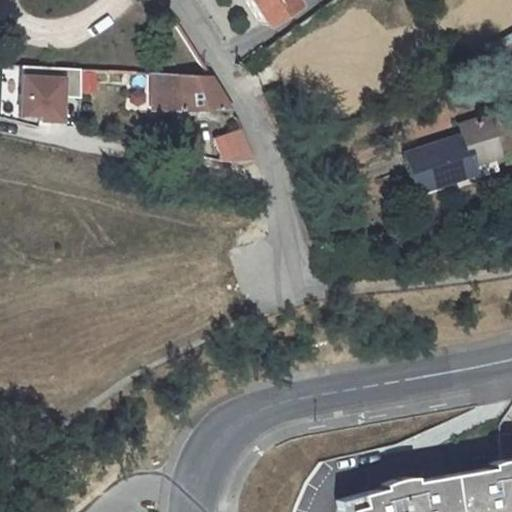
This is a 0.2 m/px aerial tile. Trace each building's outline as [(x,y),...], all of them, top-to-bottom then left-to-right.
[(245,0),(260,24),(291,4),(288,0),(245,0)] [(511,32),(480,50),(489,65),(511,52),(511,32)] [(367,37),(317,66),(336,100),(386,71),(367,37)] [(81,68),(22,65),(20,114),(41,115),(40,120),(63,121),(64,97),(80,98),(81,68)] [(155,110),(230,110),(210,75),(153,72),(155,110)] [(460,133),(403,153),(417,191),(475,171),(472,162),(497,154),(484,116),(457,125),(460,133)] [(239,126),(216,136),(226,162),(252,160),(239,126)] [(511,511),(511,464),(443,475),(404,483),(371,490),(335,499),(338,511),(511,511)]
